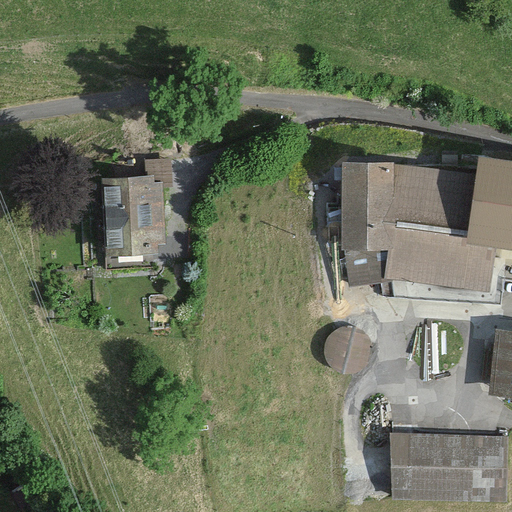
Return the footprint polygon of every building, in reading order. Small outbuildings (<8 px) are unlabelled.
[(400,159),(350,161),(351,247),(354,281),(394,281),(394,277),(494,291),(502,242),(511,243),(511,154),(487,151),(483,174),(400,159)] [(153,243),(151,182),(165,181),(164,156),(139,157),(140,178),(85,180),(88,246),(153,243)] [(511,323),(493,322),(488,388),(511,389),(511,323)] [(370,367),(369,326),(327,327),(328,368),(370,367)] [(501,434),(410,434),(409,498),(500,498),(501,434)]
